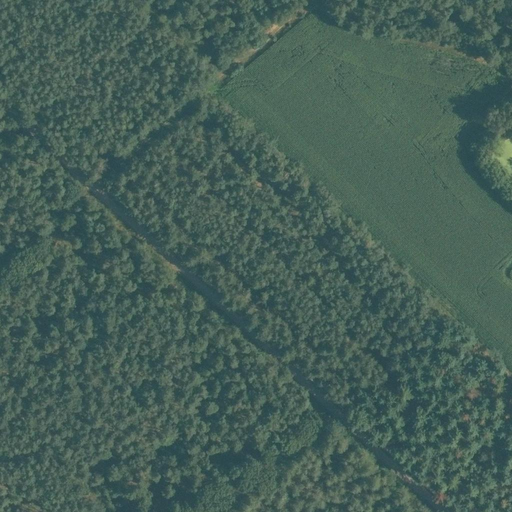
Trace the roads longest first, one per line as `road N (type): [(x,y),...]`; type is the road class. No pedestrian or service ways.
road 1 (track): [(335,412),(0,110)]
road 2 (track): [(309,0),(0,258)]
road 3 (track): [(223,506),(199,493),(165,443),(133,362),(68,335),(0,339)]
road 4 (track): [(335,412),(223,506)]
road 5 (track): [(442,511),(335,412)]
